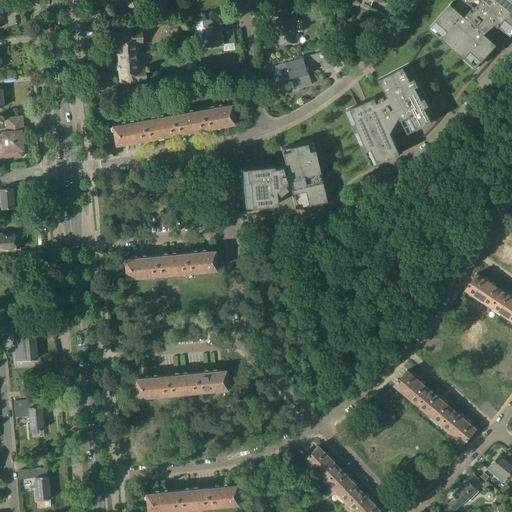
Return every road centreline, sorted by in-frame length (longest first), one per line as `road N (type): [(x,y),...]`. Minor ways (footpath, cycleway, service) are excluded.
road 1 (residential): [(230,233),(355,203),(421,154),(511,53)]
road 2 (residential): [(314,428),(405,349),(511,191)]
road 3 (unclassified): [(66,223),(55,233),(81,511)]
road 4 (primary): [(103,511),(79,222)]
road 5 (primary): [(66,223),(94,511)]
road 6 (residential): [(261,136),(333,95),(416,0)]
road 7 (residential): [(114,476),(250,457),(314,428)]
road 8 (residential): [(74,170),(86,161),(228,145)]
road 9 (residential): [(13,511),(0,370)]
road 10 (residential): [(92,249),(230,233)]
road 11 (residential): [(261,136),(245,0)]
road 12 (residential): [(101,362),(237,346)]
road 13 (unclassified): [(35,0),(45,105),(56,134)]
road 14 (primary): [(47,0),(56,134)]
road 15 (unclassified): [(71,131),(79,102),(69,0)]
road 16 (primary): [(71,131),(56,0)]
road 17 (residential): [(402,511),(314,428)]
